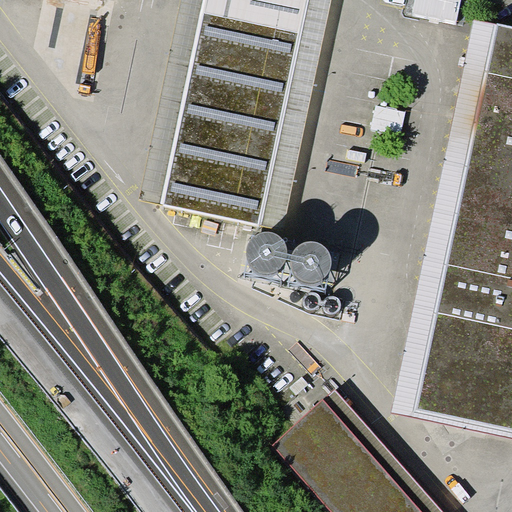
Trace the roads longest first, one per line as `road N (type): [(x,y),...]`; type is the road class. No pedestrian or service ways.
road 1 (motorway): [(212,511),(0,199)]
road 2 (motorway): [(170,511),(0,301)]
